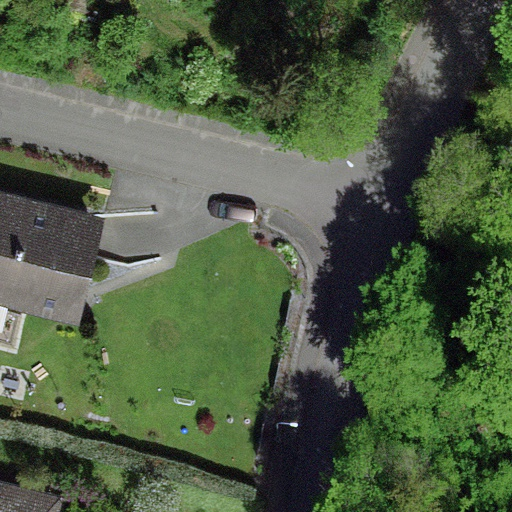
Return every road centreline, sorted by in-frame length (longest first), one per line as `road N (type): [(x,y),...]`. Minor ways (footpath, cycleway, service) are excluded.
road 1 (residential): [(0,106),(390,209)]
road 2 (residential): [(390,209),(317,511)]
road 3 (residential): [(463,0),(390,209)]
